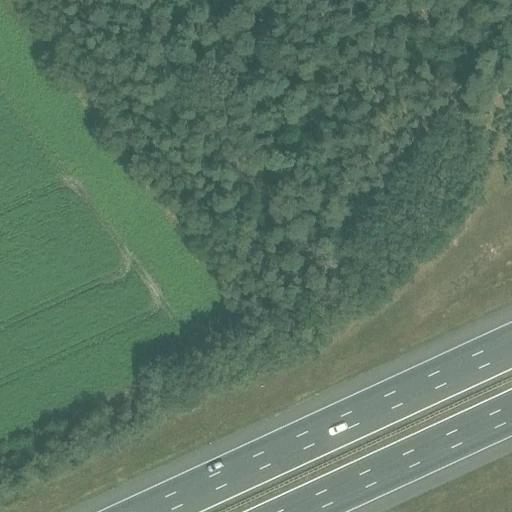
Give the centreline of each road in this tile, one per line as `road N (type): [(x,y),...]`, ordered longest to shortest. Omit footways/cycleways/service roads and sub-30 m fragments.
road 1 (motorway): [(511,344),(149,511)]
road 2 (motorway): [(295,511),(511,412)]
